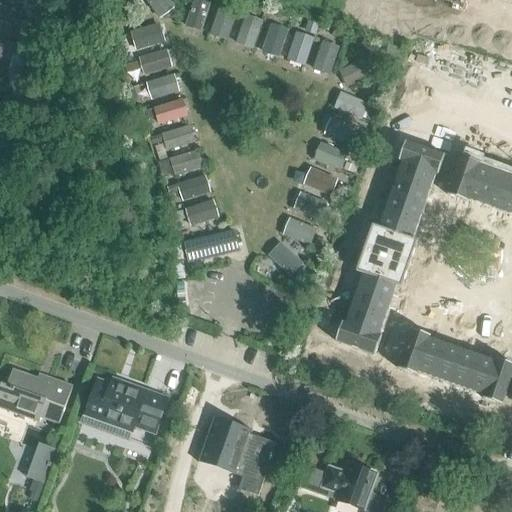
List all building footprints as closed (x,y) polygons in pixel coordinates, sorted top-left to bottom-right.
[(20,13),(0,5),(0,22),(15,28),(20,13)] [(323,44),(313,72),(331,78),(340,50),(323,44)] [(476,139),(473,147),(483,151),(486,142),(476,139)] [(486,142),(483,151),(493,154),(496,146),(486,142)] [(382,144),(378,154),(387,157),(391,147),(382,144)] [(406,144),(399,162),(402,163),(436,175),(437,175),(444,157),(406,144)] [(378,154),(375,164),(383,167),(387,157),(378,154)] [(461,158),(447,196),(466,203),(466,201),(478,167),(479,164),(461,158)] [(402,163),(396,180),(430,191),(436,175),(402,163)] [(478,167),(466,201),(483,206),(495,173),(478,167)] [(495,173),(483,206),(500,212),(511,178),(495,173)] [(369,178),(366,188),(374,191),(378,180),(369,178)] [(511,178),(500,212),(511,216),(511,178)] [(396,180),(390,196),(424,208),(430,191),(396,180)] [(366,188),(362,198),(371,201),(374,191),(366,188)] [(390,196),(385,213),(418,225),(424,208),(390,196)] [(357,211),(354,222),(362,225),(366,214),(357,211)] [(385,213),(379,230),(412,241),(418,225),(385,213)] [(289,219),(282,236),(310,247),(317,230),(289,219)] [(354,222),(352,228),(360,231),(362,225),(354,222)] [(369,226),(353,272),(363,275),(396,287),(398,288),(414,242),(412,241),(379,230),(369,226)] [(352,228),(350,234),(358,237),(360,231),(352,228)] [(181,244),(187,264),(236,252),(231,232),(181,244)] [(350,234),(347,240),(356,243),(358,237),(350,234)] [(345,247),(343,253),(351,256),(353,250),(345,247)] [(343,253),(341,260),(349,262),(351,256),(343,253)] [(341,260),(338,266),(347,269),(349,262),(341,260)] [(336,273),(333,283),(341,286),(344,276),(336,273)] [(363,275),(357,292),(391,304),(396,287),(363,275)] [(333,283),(329,293),(337,296),(341,286),(333,283)] [(357,292),(351,309),(385,320),(391,304),(357,292)] [(324,307),(321,317),(329,320),(332,310),(324,307)] [(351,309),(345,325),(379,337),(385,320),(351,309)] [(321,317),(317,327),(325,330),(329,320),(321,317)] [(343,324),(336,342),(374,355),(381,337),(379,337),(345,325),(343,324)] [(411,331),(398,369),(416,375),(417,373),(429,339),(430,337),(411,331)] [(429,339),(417,373),(434,379),(446,345),(429,339)] [(446,345),(434,379),(451,384),(462,351),(446,345)] [(462,351),(451,384),(467,390),(479,356),(462,351)] [(479,356),(467,390),(484,396),(496,362),(479,356)] [(484,396),(483,399),(501,405),(511,374),(511,365),(496,360),(496,362),(484,396)] [(1,385),(0,387),(0,409),(39,423),(40,418),(59,425),(72,388),(53,381),(51,385),(12,371),(6,387),(1,385)] [(97,381),(94,388),(85,415),(100,421),(132,433),(134,427),(155,434),(167,400),(128,386),(126,392),(97,381)] [(401,385),(398,394),(408,397),(411,388),(401,385)] [(411,388),(408,397),(418,401),(421,392),(411,388)] [(435,397),(432,405),(442,409),(445,400),(435,397)] [(445,400),(442,409),(452,413),(455,404),(445,400)] [(469,409),(466,417),(476,421),(479,412),(469,409)] [(479,412),(476,421),(486,424),(489,416),(479,412)] [(214,417),(198,463),(263,486),(278,444),(251,435),(253,431),(214,417)] [(39,444),(26,479),(33,481),(30,487),(33,489),(30,499),(37,502),(41,491),(43,485),(44,485),(56,450),(57,451),(62,439),(54,436),(50,448),(39,444)] [(306,467),(299,488),(336,501),(339,503),(340,507),(348,509),(351,507),(360,510),(359,511),(383,511),(386,504),(369,498),(372,492),(377,476),(348,466),(346,474),(330,468),(327,475),(306,467)]
